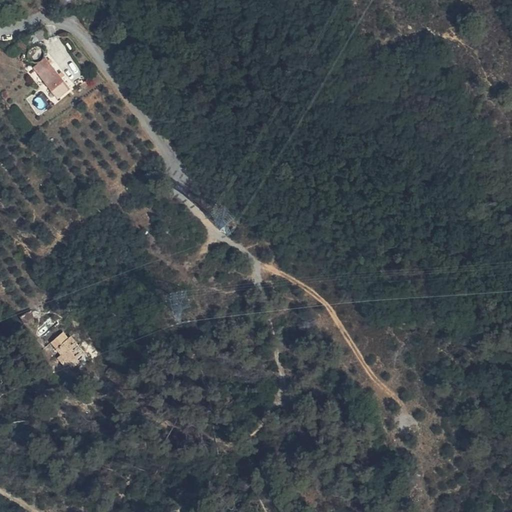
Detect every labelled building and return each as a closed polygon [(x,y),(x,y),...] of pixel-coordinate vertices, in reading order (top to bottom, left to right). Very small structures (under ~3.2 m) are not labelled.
[(55,25),(53,26),(30,41),(20,48),(25,54),(28,51),(31,53),(38,48),(39,49),(41,46),(43,46),(58,37),(55,25)] [(44,66),(69,99),(83,89),(58,56),(44,66)] [(47,290),(40,295),(46,303),(53,298),(47,290)] [(19,306),(9,312),(16,316),(25,318),(21,307),(19,306)] [(54,344),(64,354),(69,360),(82,347),(88,354),(98,346),(81,327),(73,335),(65,326),(62,329),(56,323),(45,333),(54,344)] [(59,359),(64,354),(54,344),(50,349),(59,359)]
